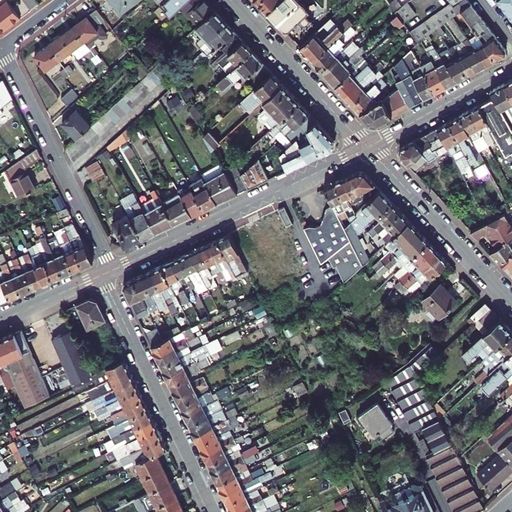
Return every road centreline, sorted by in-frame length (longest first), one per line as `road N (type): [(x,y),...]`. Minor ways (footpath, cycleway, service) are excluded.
road 1 (residential): [(113,269),(366,147)]
road 2 (residential): [(100,275),(214,511)]
road 3 (residential): [(0,48),(113,269)]
road 4 (residential): [(366,147),(511,301)]
road 5 (residential): [(230,0),(366,147)]
road 6 (residential): [(366,147),(511,66)]
